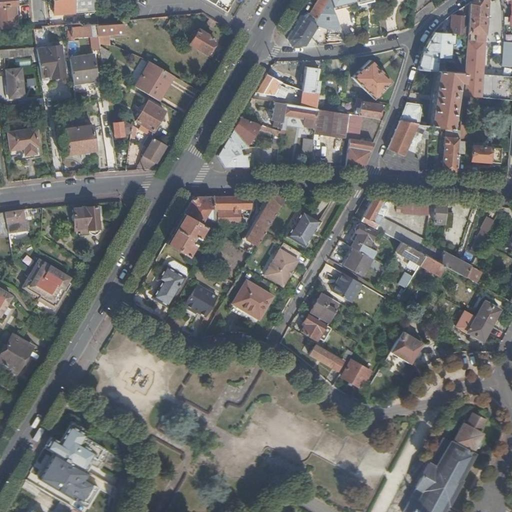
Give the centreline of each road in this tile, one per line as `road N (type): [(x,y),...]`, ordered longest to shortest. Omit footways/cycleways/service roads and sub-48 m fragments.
road 1 (residential): [(498,383),(366,411),(326,393),(269,344)]
road 2 (tertiary): [(367,179),(172,182)]
road 3 (residential): [(269,344),(367,179)]
road 4 (residential): [(269,344),(189,345),(105,295)]
road 5 (tertiary): [(172,182),(0,198)]
road 6 (residential): [(251,50),(297,55),(421,33)]
road 7 (residential): [(49,390),(123,435),(129,457),(117,511)]
road 8 (residential): [(367,179),(421,33)]
road 9 (secondary): [(172,182),(251,50)]
road 10 (tertiary): [(511,193),(367,179)]
road 11 (secondary): [(105,295),(172,182)]
road 12 (unknown): [(251,50),(205,12),(178,5),(144,10)]
